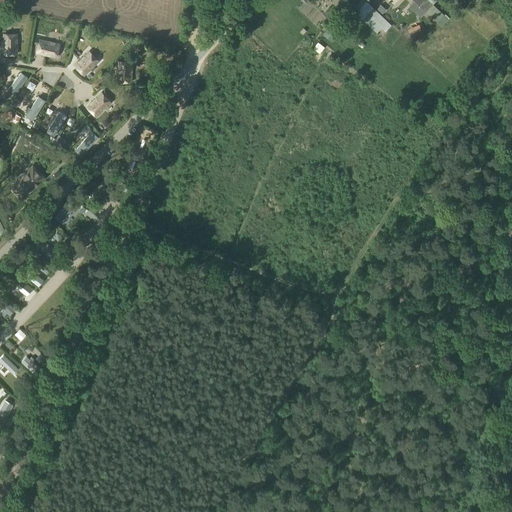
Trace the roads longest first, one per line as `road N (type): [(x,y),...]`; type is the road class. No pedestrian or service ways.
road 1 (track): [(0,504),(129,220)]
road 2 (unclassified): [(196,60),(0,255)]
road 3 (track): [(129,220),(196,60)]
